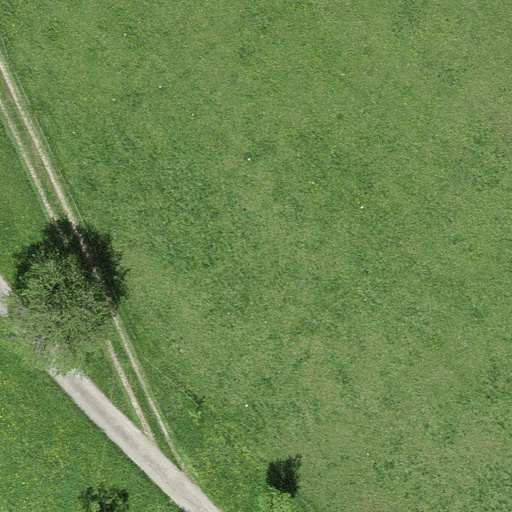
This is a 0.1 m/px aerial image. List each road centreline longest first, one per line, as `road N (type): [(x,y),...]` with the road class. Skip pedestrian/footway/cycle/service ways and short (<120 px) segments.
road 1 (track): [(182,487),(96,264),(0,54)]
road 2 (track): [(0,290),(92,404),(204,511)]
